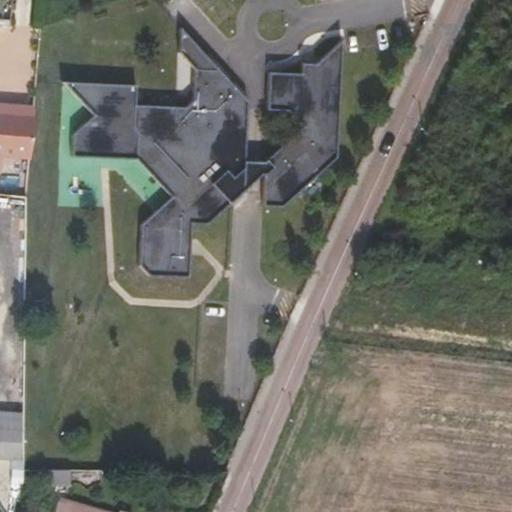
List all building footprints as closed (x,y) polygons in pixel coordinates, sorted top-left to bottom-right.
[(179,52),(187,61),(211,63),(179,28),(179,52)] [(302,126),(265,160),(271,166),(264,173),(264,175),(263,206),(283,207),(336,157),(341,39),(315,64),(301,63),(301,74),(268,72),(267,110),(287,111),(302,126)] [(211,63),(187,61),(193,69),(219,71),(211,63)] [(136,84),(62,82),(93,115),(73,134),(72,157),(136,159),(171,196),(141,224),(139,265),(149,276),(189,277),(192,224),(208,224),(231,202),(213,183),(225,171),(233,179),(244,168),(245,161),(248,101),(227,80),(219,79),(219,71),(193,69),(192,100),(184,107),(135,105),(136,84)] [(0,106),(0,116),(36,119),(36,109),(0,106)] [(0,171),(6,172),(7,156),(34,157),(36,119),(0,116),(0,171)] [(255,161),(245,161),(244,168),(233,179),(225,171),(213,183),(231,202),(254,181),(261,175),(264,175),(264,173),(271,166),(265,160),(264,161),(255,161)] [(0,409),(0,457),(22,458),(24,410),(0,409)] [(111,511),(72,499),(68,511),(111,511)]
